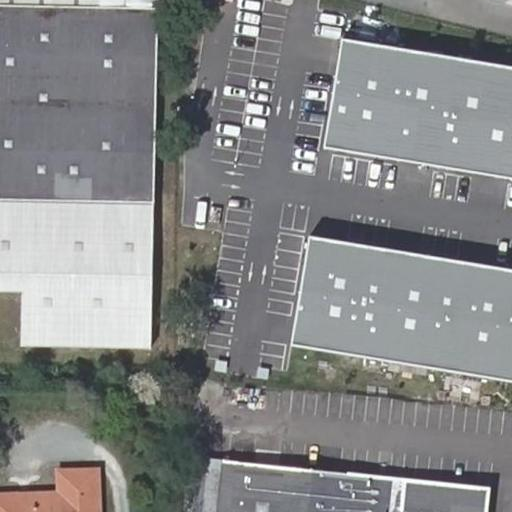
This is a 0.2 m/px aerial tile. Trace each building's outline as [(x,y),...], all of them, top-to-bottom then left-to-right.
[(153,205),(156,0),(122,0),(122,10),(0,7),(0,293),(21,294),(20,348),(150,350),(153,205)] [(122,0),(0,0),(0,7),(122,10),(122,0)] [(511,71),(347,43),(329,150),(511,181),(511,71)] [(511,275),(314,241),(296,348),(511,385),(511,275)] [(484,511),(487,487),(222,460),(217,511),(484,511)] [(96,511),(95,471),(59,473),(59,495),(14,496),(0,496),(0,511),(96,511)]
